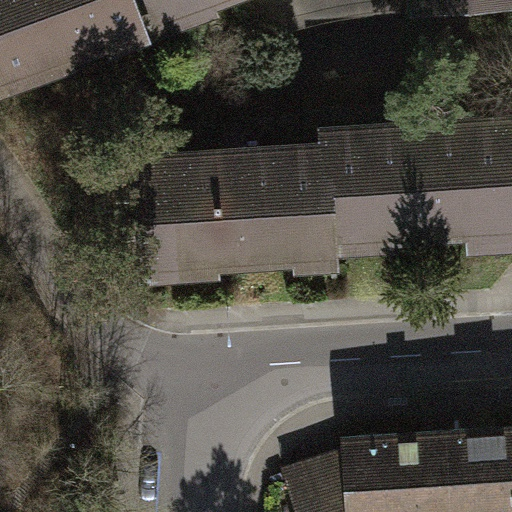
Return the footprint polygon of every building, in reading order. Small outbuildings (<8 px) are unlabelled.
[(39,63),(142,25),(132,0),(0,0),(0,80),(4,90),(44,76),(39,63)] [(132,0),(142,25),(210,0),(132,0)] [(325,131),(326,147),(332,237),(473,228),(474,241),(511,238),(511,119),(432,124),(431,119),(402,121),(402,126),(325,131)] [(333,253),(332,237),(326,147),(248,152),(248,145),(219,147),(219,153),(138,158),(145,278),(189,275),(188,262),(333,253)] [(511,511),(511,429),(346,440),(347,451),(350,511),(511,511)] [(349,511),(350,511),(347,451),(313,462),(314,466),(285,474),(297,511),(349,511)]
